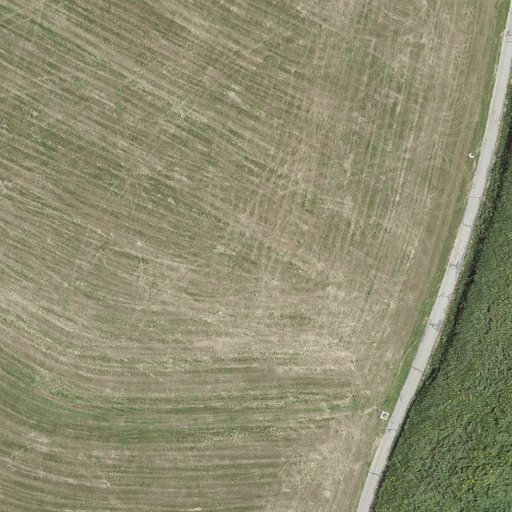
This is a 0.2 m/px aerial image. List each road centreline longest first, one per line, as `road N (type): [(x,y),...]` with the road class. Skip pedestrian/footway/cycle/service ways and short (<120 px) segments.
road 1 (unclassified): [(363,511),(452,272),(511,24)]
road 2 (track): [(0,381),(34,402),(121,427),(402,406)]
